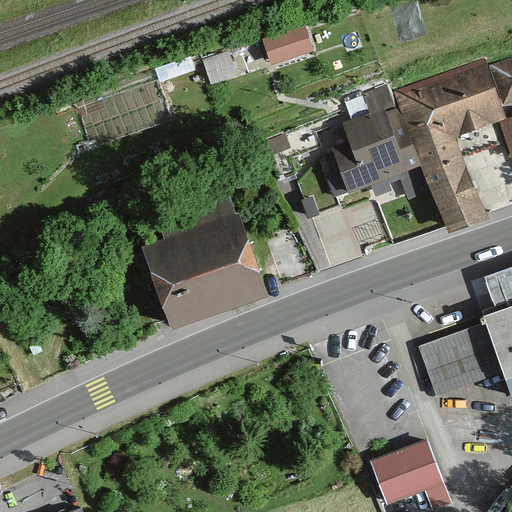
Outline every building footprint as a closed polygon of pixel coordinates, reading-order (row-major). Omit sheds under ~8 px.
[(305,46),(297,25),(256,40),(263,60),(305,46)] [(511,95),(511,56),(488,66),(501,100),(511,95)] [(499,114),(480,63),(394,94),(442,227),(480,213),(450,131),(499,114)] [(414,163),(384,83),(356,93),(363,113),(336,123),(343,142),(325,149),(340,190),(414,163)] [(511,116),(498,121),(509,156),(511,155),(511,116)] [(258,290),(226,198),(158,221),(163,237),(130,248),(157,324),(258,290)] [(498,312),(417,342),(436,395),(502,371),(511,397),(511,396),(511,264),(484,274),(498,312)] [(450,502),(423,440),(369,462),(386,503),(423,488),(432,510),(450,502)]
